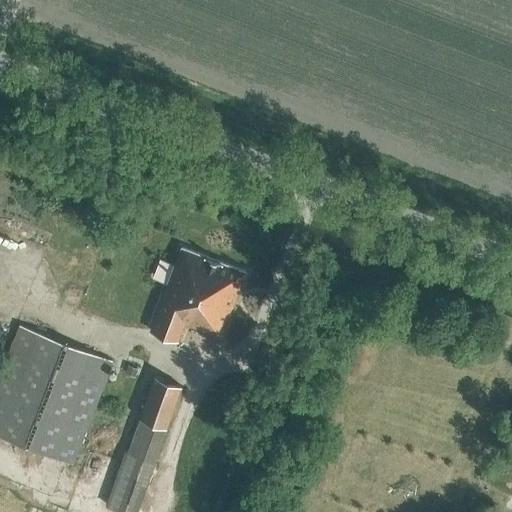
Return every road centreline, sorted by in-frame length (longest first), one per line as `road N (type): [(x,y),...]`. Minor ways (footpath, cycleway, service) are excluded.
road 1 (tertiary): [(511,256),(0,62)]
road 2 (track): [(197,370),(152,511)]
